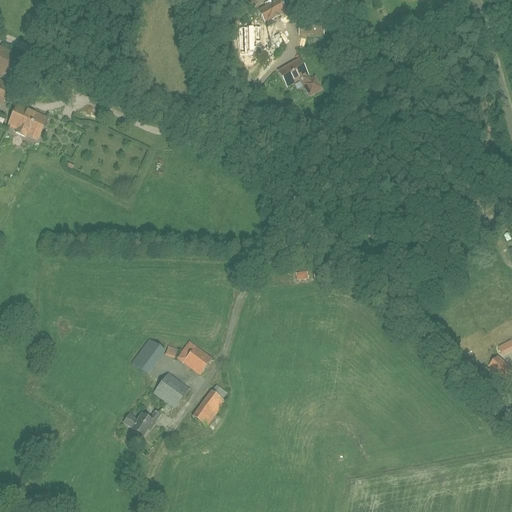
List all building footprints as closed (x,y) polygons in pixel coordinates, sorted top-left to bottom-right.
[(278,15),(285,11),(279,1),(259,13),(264,23),(271,19),(272,20),(279,16),(278,15)] [(322,18),(298,20),(299,35),(323,34),(322,18)] [(264,29),(242,29),(243,55),(251,55),(256,55),(265,55),(264,29)] [(0,75),(12,81),(23,59),(0,47),(0,75)] [(287,87),(298,81),(305,85),(303,86),(310,97),(320,90),(314,80),(310,82),(303,78),(307,76),(299,61),(278,73),(287,87)] [(57,82),(66,86),(69,80),(60,76),(57,82)] [(0,80),(0,105),(1,106),(10,86),(0,80)] [(47,119),(18,105),(8,126),(17,130),(15,133),(25,137),(26,134),(37,140),(47,119)] [(325,269),(324,269),(312,270),(313,281),(326,280),(325,269)] [(295,273),(296,282),(308,281),(307,272),(295,273)] [(158,340),(155,352),(174,358),(174,356),(178,357),(177,359),(199,376),(211,360),(189,343),(183,351),(176,349),(177,346),(158,340)] [(489,367),(511,388),(511,387),(511,370),(498,357),(489,367)] [(189,390),(168,374),(153,394),(175,409),(189,390)] [(197,411),(190,421),(199,427),(203,431),(225,402),(211,392),(197,411)] [(131,424),(120,431),(127,443),(160,423),(152,411),(151,410),(143,415),(142,413),(129,420),(131,424)]
